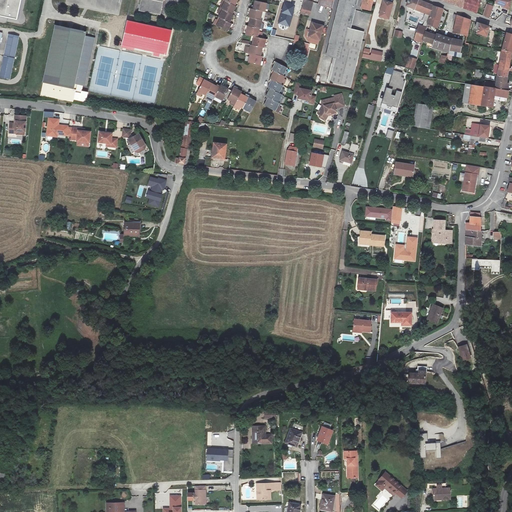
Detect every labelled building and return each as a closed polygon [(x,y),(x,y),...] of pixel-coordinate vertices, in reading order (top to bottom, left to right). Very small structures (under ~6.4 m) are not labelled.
[(0,0),(0,16),(17,20),(21,0),(0,0)] [(140,0),(138,11),(161,15),(163,0),(140,0)] [(216,19),(214,24),(227,31),(229,26),(233,28),(234,24),(232,23),(233,20),(231,19),(234,14),(236,11),(234,10),(236,5),(237,6),(239,2),(236,1),(237,0),(226,0),(227,0),(223,8),(224,9),(220,17),(221,18),(220,21),(216,19)] [(251,7),(262,10),(264,11),(266,3),(255,0),(254,5),(252,4),(251,7)] [(301,13),(310,15),(313,1),(308,0),(303,0),(303,3),(301,13)] [(334,0),(319,0),(318,5),(333,9),(334,0)] [(351,86),(359,50),(347,47),(351,28),(348,27),(349,21),(351,21),(352,17),(350,16),(351,11),(352,6),(356,7),(357,0),(339,0),(330,43),(340,45),(331,82),(351,86)] [(393,3),(383,0),(379,16),(388,19),(393,3)] [(431,15),(434,6),(418,0),(408,0),(406,5),(431,15)] [(480,1),(476,0),(463,0),(462,7),(473,12),(474,13),(477,14),(480,1)] [(511,0),(496,0),(496,4),(506,7),(505,8),(509,9),(511,0)] [(295,6),(284,3),(279,23),(289,26),(295,6)] [(489,18),(494,6),(487,4),(482,15),(489,18)] [(428,25),(437,27),(443,10),(434,6),(431,15),(428,25)] [(261,18),(262,10),(251,7),(249,7),(248,11),(250,11),(249,16),(261,18)] [(505,24),(508,15),(501,13),(498,22),(505,24)] [(453,32),(467,36),(471,20),(457,15),(453,32)] [(261,19),(261,18),(249,16),(248,16),(247,19),(250,20),(249,25),(260,27),(261,19)] [(426,31),(427,28),(419,25),(420,23),(414,21),(413,25),(419,27),(414,40),(422,42),(426,31)] [(489,27),(480,23),(477,33),(486,36),(489,27)] [(255,36),(257,36),(260,27),(249,25),(246,24),(245,28),(248,29),(247,34),(255,36)] [(323,27),(313,24),(309,38),(320,41),(323,27)] [(84,31),(53,25),(42,82),(39,95),(72,102),(76,84),(84,85),(92,44),(89,43),(90,37),(83,35),(84,31)] [(427,28),(426,31),(435,34),(439,34),(440,29),(437,28),(437,27),(428,25),(427,28)] [(363,31),(351,28),(347,47),(359,50),(363,31)] [(426,31),(422,42),(443,49),(441,62),(446,64),(447,58),(448,54),(451,38),(439,34),(435,34),(426,31)] [(453,32),(452,38),(462,40),(462,42),(465,42),(467,36),(453,32)] [(502,50),(511,52),(511,46),(511,45),(511,34),(506,33),(502,49),(502,50)] [(20,37),(8,34),(4,56),(15,58),(20,37)] [(255,36),(253,44),(264,47),(265,42),(268,43),(268,39),(257,36),(255,36)] [(452,55),(460,56),(462,42),(462,40),(452,38),(451,38),(448,54),(452,55)] [(462,42),(460,56),(466,58),(468,43),(465,42),(462,42)] [(265,47),(264,47),(253,44),(252,44),(250,53),(251,53),(261,55),(262,50),(264,51),(265,47)] [(363,57),(370,59),(380,62),(383,52),(372,50),(371,56),(363,54),(363,57)] [(508,67),(511,52),(502,50),(499,65),(499,69),(508,70),(508,67)] [(262,56),(261,55),(251,53),(249,62),(263,65),(263,61),(261,61),(262,56)] [(15,59),(3,56),(0,72),(0,77),(10,79),(15,59)] [(414,68),(416,59),(408,57),(406,66),(414,68)] [(273,70),(283,75),(287,67),(275,61),(273,65),(275,66),(273,70)] [(394,66),(388,64),(386,72),(392,74),(394,66)] [(474,69),(473,77),(481,78),(482,71),(474,69)] [(507,77),(508,70),(499,69),(498,74),(497,76),(507,77)] [(285,76),(283,75),(273,70),(271,73),(273,75),(271,79),(281,84),(285,76)] [(405,80),(403,80),(404,78),(401,77),(402,73),(394,71),(388,88),(387,88),(383,103),(398,107),(402,92),(401,92),(405,80)] [(495,88),(505,90),(507,77),(497,76),(496,83),(495,88)] [(207,94),(213,84),(214,82),(210,80),(209,82),(205,79),(197,93),(202,95),(203,92),(207,94)] [(283,85),(281,84),(271,79),(269,82),(271,84),(269,88),(281,94),(283,95),(285,90),(281,88),(283,85)] [(301,83),(297,82),(294,94),(299,95),(299,98),(310,100),(309,103),(315,104),(317,96),(311,95),(312,90),(301,88),(301,83)] [(215,98),(216,96),(221,86),(218,84),(217,86),(213,84),(207,94),(215,98)] [(463,102),(469,103),(472,85),(465,84),(463,102)] [(228,98),(232,91),(222,85),(221,86),(216,96),(222,99),(223,97),(227,100),(228,98)] [(228,98),(236,103),(241,93),(242,92),(237,89),(238,87),(235,85),(232,91),(228,98)] [(472,85),(469,103),(492,107),(494,95),(504,97),(503,101),(510,103),(511,93),(511,91),(510,91),(505,90),(495,88),(483,86),(472,85)] [(277,102),(281,94),(269,88),(267,92),(269,93),(267,97),(277,102)] [(235,104),(243,108),(250,96),(247,94),(245,96),(241,93),(236,103),(235,104)] [(345,106),(342,94),(335,96),(336,98),(322,101),(323,105),(318,113),(321,115),(325,117),(327,113),(331,112),(332,112),(332,115),(337,114),(335,106),(338,106),(338,108),(345,106)] [(254,98),(250,96),(243,108),(251,113),(257,103),(252,100),(254,98)] [(277,102),(267,97),(266,100),(268,102),(265,106),(275,111),(279,103),(277,102)] [(371,119),(374,106),(368,104),(364,117),(371,119)] [(434,107),(416,104),(412,126),(430,130),(434,107)] [(325,117),(321,115),(320,117),(325,121),(329,116),(332,115),(332,112),(331,112),(327,113),(325,117)] [(19,132),(19,135),(19,136),(24,136),(25,133),(27,133),(28,118),(17,117),(17,125),(12,125),(11,132),(19,132)] [(57,135),(60,135),(69,136),(69,128),(61,127),(62,120),(52,119),(50,137),(57,137),(57,135)] [(479,137),(479,136),(481,125),(472,123),(470,136),(479,137)] [(481,125),(479,136),(488,137),(490,126),(481,125)] [(79,132),(79,130),(73,129),(72,141),(77,141),(77,142),(90,143),(91,133),(85,132),(79,132)] [(112,145),(111,148),(117,149),(118,140),(112,140),(113,135),(100,133),(99,143),(112,145)] [(349,134),(344,133),(341,144),(346,146),(349,134)] [(139,136),(128,141),(130,145),(135,153),(138,154),(144,151),(145,148),(139,136)] [(184,136),(179,163),(185,164),(188,149),(190,149),(192,137),(184,136)] [(212,158),(225,159),(227,144),(214,143),(212,158)] [(349,152),(343,151),(340,159),(351,162),(354,154),(356,154),(359,145),(352,143),(349,152)] [(298,152),(288,150),(286,163),(295,165),(298,152)] [(324,156),(313,153),(311,164),(322,166),(324,156)] [(413,165),(395,163),(393,175),(412,177),(413,165)] [(480,167),(460,164),(456,190),(474,193),(477,175),(478,175),(480,167)] [(148,185),(152,186),(151,192),(149,191),(147,198),(150,198),(148,204),(159,206),(160,201),(162,194),(160,194),(162,189),(164,189),(166,180),(158,178),(158,179),(150,177),(148,185)] [(392,221),(393,209),(366,206),(365,216),(387,219),(386,220),(392,221)] [(400,223),(402,207),(393,206),(393,207),(393,209),(392,221),(392,222),(400,223)] [(481,217),(471,216),(470,223),(467,223),(466,229),(481,231),(481,217)] [(446,221),(436,221),(436,230),(436,236),(434,236),(434,240),(434,241),(439,241),(440,242),(447,242),(448,241),(453,241),(453,230),(446,231),(446,221)] [(125,222),(124,233),(138,234),(138,223),(125,222)] [(481,231),(466,229),(466,244),(481,246),(481,231)] [(370,242),(369,244),(384,246),(385,236),(370,234),(371,232),(361,231),(360,241),(370,242)] [(395,243),(394,258),(415,260),(417,237),(408,236),(407,245),(395,243)] [(492,268),(492,274),(499,274),(500,260),(472,260),(472,270),(480,270),(480,268),(492,268)] [(376,292),(377,281),(359,279),(358,288),(367,289),(367,291),(376,292)] [(444,308),(434,304),(428,319),(437,323),(444,308)] [(412,312),(392,312),(392,321),(402,321),(402,324),(412,324),(412,312)] [(355,318),(354,328),(362,329),(362,330),(371,331),(372,320),(355,318)] [(456,346),(460,359),(467,357),(463,344),(456,346)] [(410,373),(410,387),(428,386),(428,370),(422,370),(422,373),(410,373)] [(250,444),(254,445),(269,446),(269,441),(273,441),(273,436),(270,436),(269,437),(264,437),(264,428),(258,428),(251,427),(250,444)] [(322,429),(317,441),(328,445),(333,432),(322,429)] [(290,432),(286,445),(297,449),(301,436),(290,432)] [(425,444),(425,441),(427,441),(427,434),(419,434),(420,457),(426,457),(426,450),(436,450),(437,458),(441,458),(440,443),(425,444)] [(224,471),(232,472),(233,449),(208,448),(208,460),(225,461),(224,471)] [(347,461),(348,480),(357,480),(356,453),(344,453),(344,461),(347,461)] [(383,495),(385,493),(387,490),(397,498),(401,502),(407,494),(386,476),(379,484),(381,485),(377,490),(383,495)] [(276,503),(276,484),(260,485),(260,498),(269,498),(269,503),(276,503)] [(193,494),(193,501),(193,505),(206,505),(206,487),(205,487),(200,487),(187,487),(187,494),(193,494)] [(387,490),(385,493),(395,501),(397,498),(387,490)] [(442,500),(442,501),(451,502),(452,491),(443,491),(439,490),(435,490),(434,500),(442,500)] [(182,511),(181,496),(170,496),(171,508),(164,508),(163,511),(182,511)] [(323,497),(321,509),(332,511),(334,499),(323,497)] [(124,511),(124,502),(108,502),(108,511),(112,511),(116,511),(124,511)]
